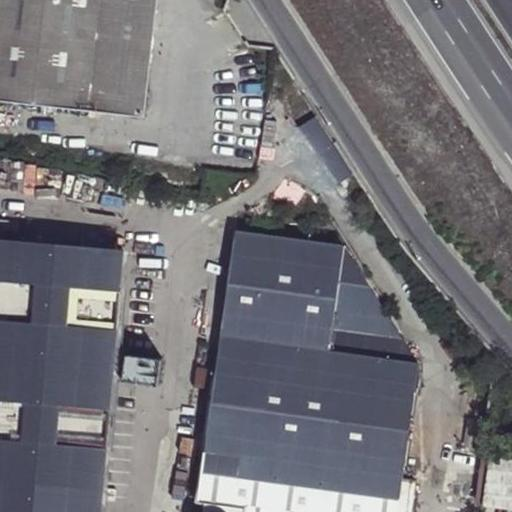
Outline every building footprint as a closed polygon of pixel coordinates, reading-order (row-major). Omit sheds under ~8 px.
[(0,0),(0,99),(142,116),(155,0),(0,0)] [(353,172),(315,115),(297,127),(336,184),(353,172)] [(423,367),(349,250),(241,237),(201,505),(245,510),(244,511),(416,511),(421,485),(407,482),(423,367)] [(104,511),(126,249),(0,239),(0,511),(104,511)] [(125,378),(160,384),(168,342),(133,336),(125,378)] [(511,455),(486,452),(479,504),(511,507),(511,455)]
